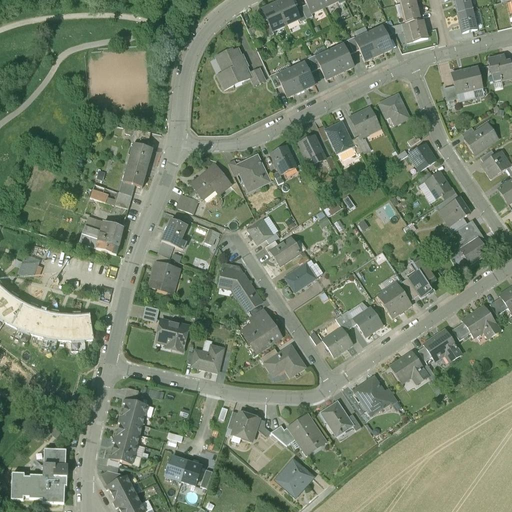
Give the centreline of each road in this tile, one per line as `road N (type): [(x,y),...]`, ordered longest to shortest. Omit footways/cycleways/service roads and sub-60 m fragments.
road 1 (residential): [(175,145),(247,145),(410,68)]
road 2 (residential): [(332,386),(312,400),(230,396),(107,367)]
road 3 (residential): [(107,367),(175,145)]
road 4 (track): [(330,492),(511,369)]
road 5 (residential): [(511,264),(332,386)]
road 6 (residential): [(511,252),(439,137),(410,68)]
road 7 (residential): [(332,386),(237,240)]
road 8 (residential): [(175,145),(194,48),(243,0)]
road 9 (residential): [(86,490),(107,367)]
